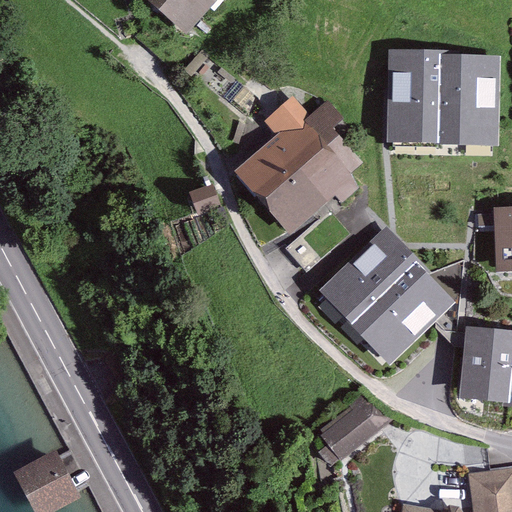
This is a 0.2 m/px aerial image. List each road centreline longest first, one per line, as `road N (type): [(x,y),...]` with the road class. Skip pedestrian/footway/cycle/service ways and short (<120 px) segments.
road 1 (residential): [(136,53),(211,149),(241,228),(285,305),(384,397),(511,445)]
road 2 (secondary): [(143,511),(0,247)]
